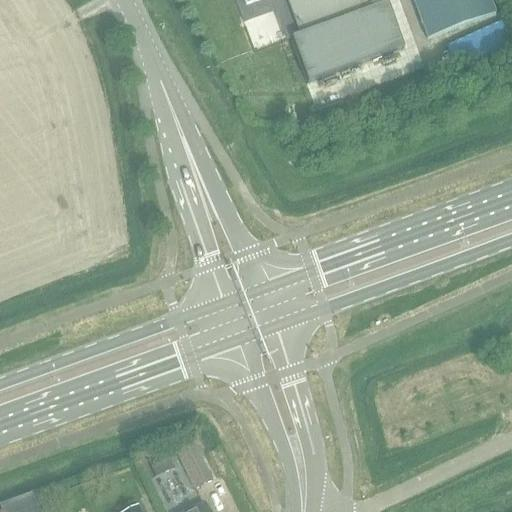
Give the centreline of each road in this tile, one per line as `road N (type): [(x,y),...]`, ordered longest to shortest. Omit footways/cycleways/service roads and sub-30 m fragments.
road 1 (unclassified): [(248,297),(122,0)]
road 2 (secondary): [(511,203),(248,297)]
road 3 (secondary): [(0,428),(262,336)]
road 4 (secondary): [(262,336),(511,240)]
road 5 (secondary): [(248,297),(0,388)]
road 6 (unclassified): [(303,510),(355,508),(511,440)]
road 7 (tertiary): [(303,510),(297,448),(262,336)]
